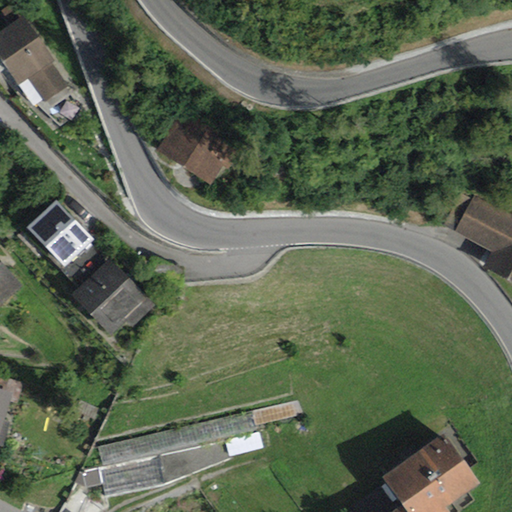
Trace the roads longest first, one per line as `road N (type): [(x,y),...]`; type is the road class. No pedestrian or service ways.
road 1 (tertiary): [(155,0),(224,64),(309,94),(511,47)]
road 2 (tertiary): [(265,240),(200,236),(160,216),(70,0)]
road 3 (residential): [(265,240),(244,262),(210,270),(162,260),(89,199),(0,104)]
road 4 (tertiary): [(511,331),(462,270),(423,250),(382,236),(265,240)]
road 5 (track): [(0,359),(62,366),(82,349),(82,337),(0,246)]
